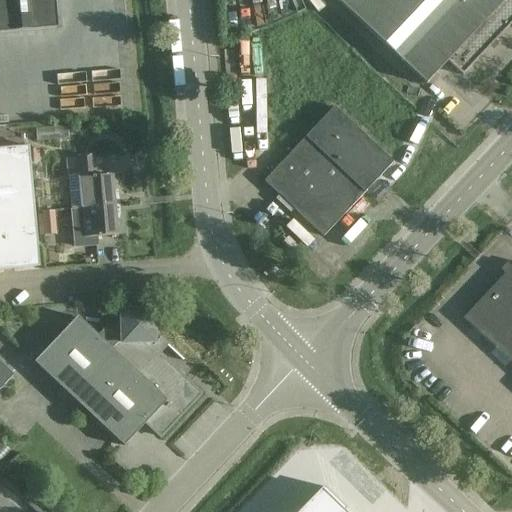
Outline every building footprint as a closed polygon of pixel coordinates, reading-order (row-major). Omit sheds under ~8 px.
[(0,0),(0,31),(56,27),(53,0),(0,0)] [(511,0),(335,0),(425,85),(448,62),(462,75),(511,22),(511,0)] [(393,163),(334,108),(265,181),(324,237),(393,163)] [(0,270),(39,267),(30,164),(39,163),(38,149),(29,150),(28,147),(0,149),(0,270)] [(79,176),(82,209),(116,206),(113,176),(92,178),(91,158),(66,160),(67,177),(79,176)] [(119,235),(116,206),(82,209),(70,210),(73,249),(97,247),(97,237),(119,235)] [(511,269),(508,274),(466,319),(482,334),(511,362),(511,269)] [(35,363),(124,446),(146,423),(160,437),(200,395),(154,351),(154,310),(121,312),(97,337),(77,318),(35,363)] [(0,387),(11,376),(0,365),(0,387)] [(341,511),(323,492),(303,511),(341,511)]
